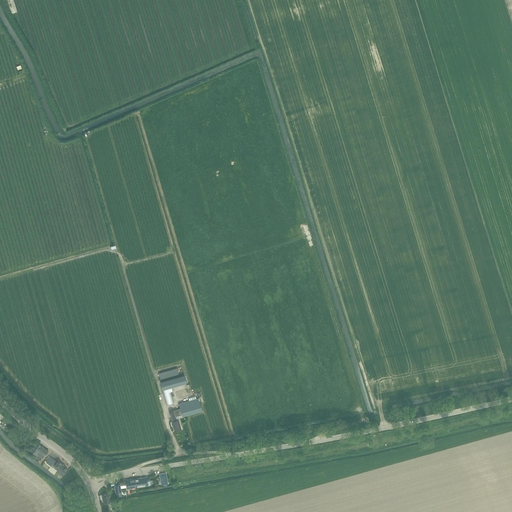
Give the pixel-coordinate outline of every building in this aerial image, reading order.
[(177,367),(159,373),(160,379),(178,373),(177,367)] [(174,402),(171,391),(173,391),(172,386),(186,382),(184,375),(161,381),(163,388),(162,389),(167,405),(174,402)] [(181,408),(175,410),(177,416),(178,416),(182,414),(183,416),(185,415),(202,410),(200,404),(202,404),(201,401),(200,402),(198,398),(196,398),(196,396),(189,398),(189,400),(179,403),(181,408)] [(175,410),(169,412),(172,421),(171,421),(172,426),(173,426),(175,430),(181,428),(179,419),(178,416),(177,416),(175,410)] [(31,450),(36,454),(42,458),(43,459),(49,451),(48,451),(37,443),(37,442),(33,447),(31,450)] [(46,462),(53,467),(54,465),(62,475),(68,470),(64,466),(62,464),(59,460),(56,463),(54,462),(55,461),(50,457),(46,462)] [(162,484),(165,484),(168,483),(166,472),(160,473),(162,484)] [(149,477),(136,479),(137,487),(142,486),(149,485),(148,481),(150,481),(149,477)] [(116,485),(115,485),(116,492),(117,496),(117,497),(118,497),(120,497),(123,496),(122,494),(122,491),(121,491),(120,488),(120,485),(120,484),(126,484),(127,487),(127,490),(132,489),(132,488),(137,487),(136,479),(126,480),(122,481),(119,481),(119,482),(120,483),(120,484),(116,485)] [(111,494),(102,495),(104,503),(109,502),(112,501),(115,501),(114,500),(114,499),(113,494),(113,493),(111,494)]
